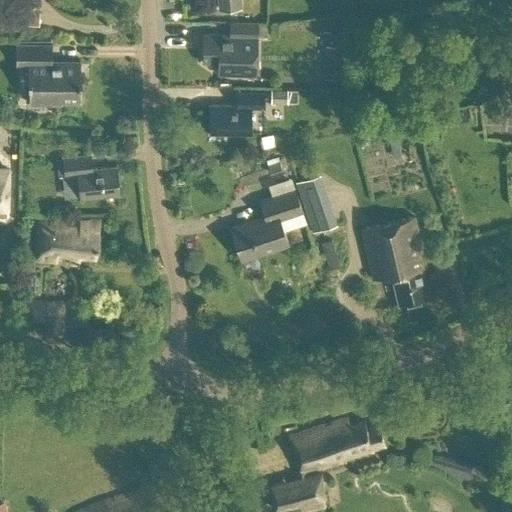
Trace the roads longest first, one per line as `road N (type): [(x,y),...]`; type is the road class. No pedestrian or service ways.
road 1 (residential): [(149,0),(153,192),(178,294),(177,380)]
road 2 (unclassified): [(511,313),(341,376),(245,388),(177,380)]
road 3 (unclassified): [(177,380),(0,359)]
